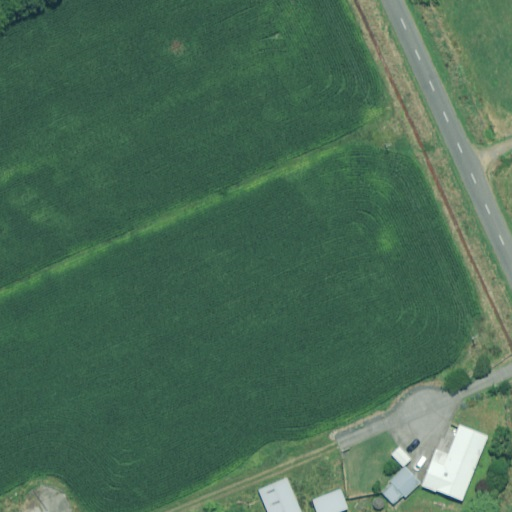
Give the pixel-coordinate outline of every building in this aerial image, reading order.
[(487,438),(460,427),(449,455),(437,450),(423,486),(462,502),(487,438)] [(411,460),(400,448),(392,455),(403,468),(411,460)] [(391,482),(392,484),(381,494),(392,506),(404,496),(406,499),(421,485),(405,468),(391,482)] [(300,511),(287,479),(259,491),(267,511),(300,511)] [(343,511),(348,510),(341,491),(312,501),(316,511),(343,511)]
